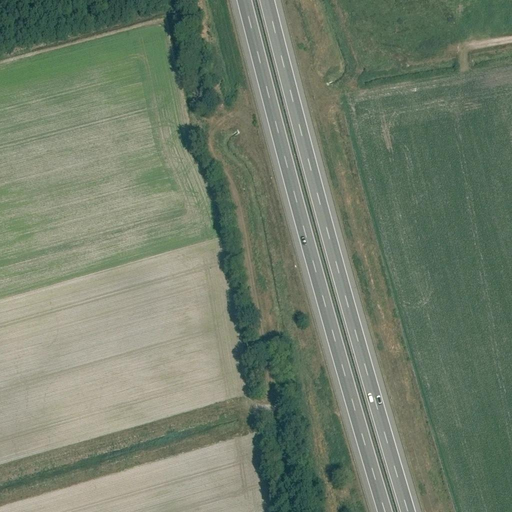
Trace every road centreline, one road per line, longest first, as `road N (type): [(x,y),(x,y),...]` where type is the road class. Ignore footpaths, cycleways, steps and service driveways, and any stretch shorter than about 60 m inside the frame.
road 1 (motorway): [(408,511),(266,0)]
road 2 (motorway): [(238,0),(380,511)]
road 3 (track): [(227,107),(206,122),(202,143),(231,203),(286,511)]
